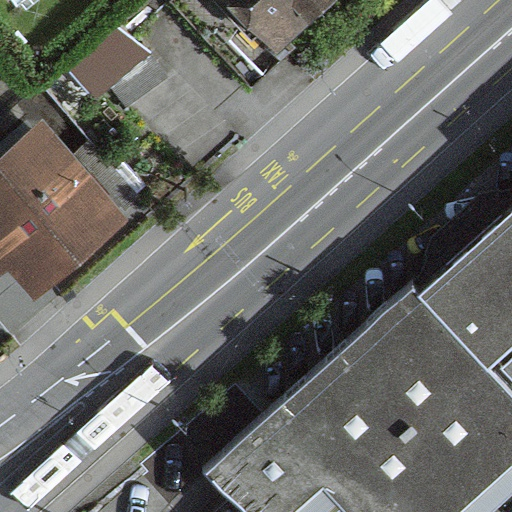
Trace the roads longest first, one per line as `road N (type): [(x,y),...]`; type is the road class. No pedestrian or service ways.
road 1 (primary): [(511,16),(135,357)]
road 2 (primary): [(3,511),(53,468),(135,357)]
road 3 (primary): [(135,357),(0,424)]
